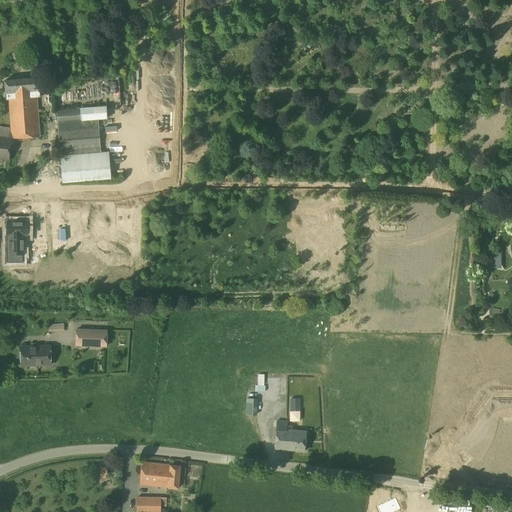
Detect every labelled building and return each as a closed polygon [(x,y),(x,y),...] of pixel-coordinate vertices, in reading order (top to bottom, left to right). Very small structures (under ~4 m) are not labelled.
[(6,100),(7,100),(10,128),(0,126),(0,159),(9,160),(12,139),(40,137),(37,97),(39,96),(37,77),(4,81),(6,100)] [(109,152),(101,153),(98,120),(107,119),(106,106),(80,108),(56,110),(57,122),(60,157),(62,183),(111,179),(109,152)] [(31,221),(8,221),(8,236),(10,236),(10,239),(26,239),(26,236),(31,236),(31,221)] [(26,255),(26,239),(10,239),(10,255),(12,255),(12,262),(19,262),(19,263),(24,263),(24,255),(26,255)] [(501,268),(501,250),(492,250),(492,253),(487,253),(487,264),(492,264),(492,268),(501,268)] [(107,330),(75,329),(75,346),(106,347),(107,330)] [(35,366),(35,346),(20,347),(20,367),(35,366)] [(50,346),(35,346),(35,366),(50,366),(50,346)] [(302,409),(301,397),(291,397),(291,409),(302,409)] [(247,398),(246,415),(257,415),(258,399),(247,398)] [(292,410),(293,420),(303,420),(302,409),(292,410)] [(306,431),(292,430),(293,426),(287,425),(287,422),(276,421),(274,449),(304,452),(306,431)] [(180,466),(169,465),(142,462),(139,486),(167,488),(178,489),(180,466)] [(390,494),(371,504),(375,511),(383,511),(396,505),(390,494)] [(160,511),(161,497),(137,497),(136,511),(160,511)]
